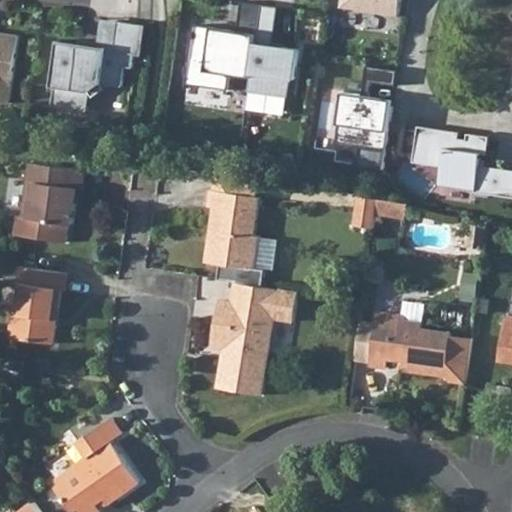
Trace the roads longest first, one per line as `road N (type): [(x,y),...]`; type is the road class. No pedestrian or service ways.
road 1 (residential): [(212,485),(270,447),(346,431),(423,459),(473,511)]
road 2 (residential): [(154,327),(131,268),(146,156)]
road 3 (residential): [(154,327),(163,416),(212,485)]
road 4 (residential): [(511,95),(469,119),(439,117),(422,106),(413,78),(417,52)]
